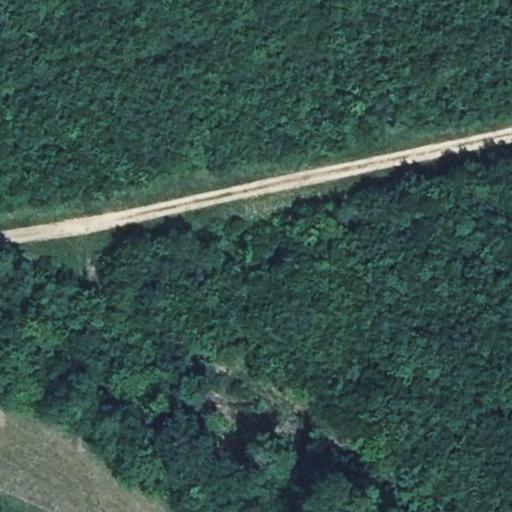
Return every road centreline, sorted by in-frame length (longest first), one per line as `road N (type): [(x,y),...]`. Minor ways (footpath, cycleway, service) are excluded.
road 1 (track): [(0,248),(511,142)]
road 2 (track): [(402,164),(511,229)]
